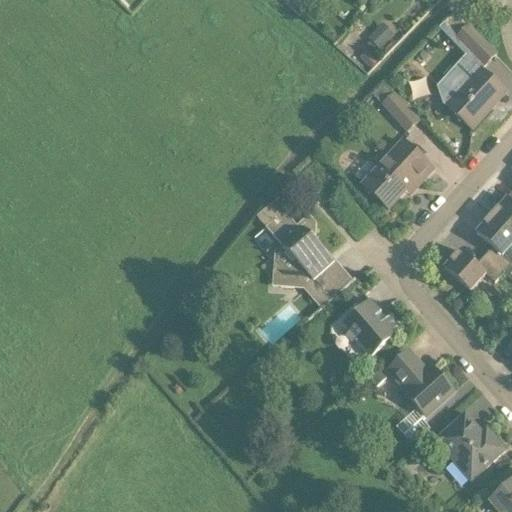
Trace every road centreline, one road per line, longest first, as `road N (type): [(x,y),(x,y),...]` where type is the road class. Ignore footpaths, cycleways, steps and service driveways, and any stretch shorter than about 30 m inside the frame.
road 1 (track): [(25,511),(167,306),(283,166)]
road 2 (residential): [(511,403),(423,302),(406,271),(418,240),(511,136)]
road 3 (track): [(283,166),(454,0)]
